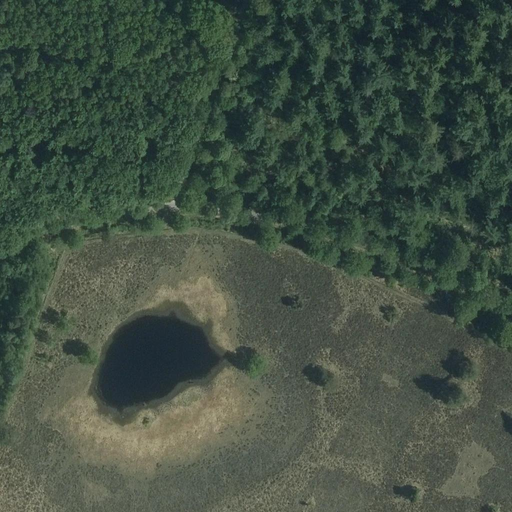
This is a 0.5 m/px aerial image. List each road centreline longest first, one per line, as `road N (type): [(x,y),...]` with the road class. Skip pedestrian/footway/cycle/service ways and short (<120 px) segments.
road 1 (unclassified): [(511,307),(398,253),(248,213),(145,207),(0,243)]
road 2 (track): [(243,15),(172,206)]
